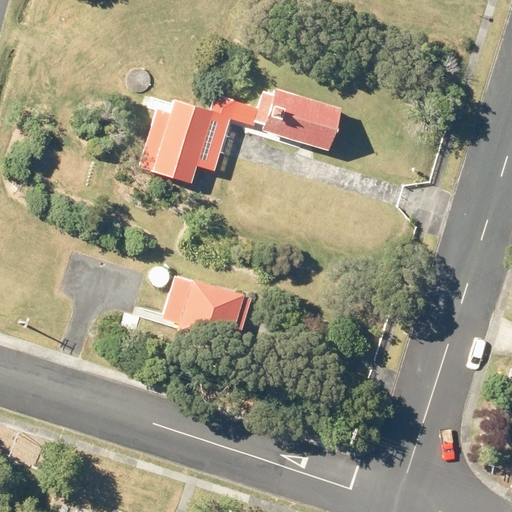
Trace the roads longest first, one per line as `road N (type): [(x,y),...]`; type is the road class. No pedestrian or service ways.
road 1 (secondary): [(0,372),(397,500)]
road 2 (residential): [(511,140),(397,500)]
